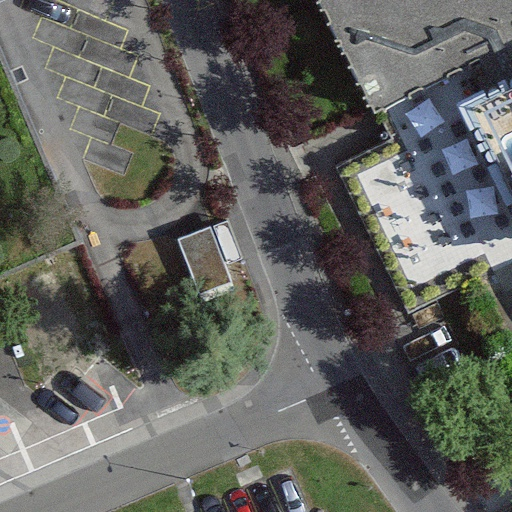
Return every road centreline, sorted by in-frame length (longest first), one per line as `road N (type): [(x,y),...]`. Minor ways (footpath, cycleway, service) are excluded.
road 1 (residential): [(190,0),(342,383)]
road 2 (residential): [(342,383),(37,511)]
road 3 (residential): [(342,383),(431,511)]
